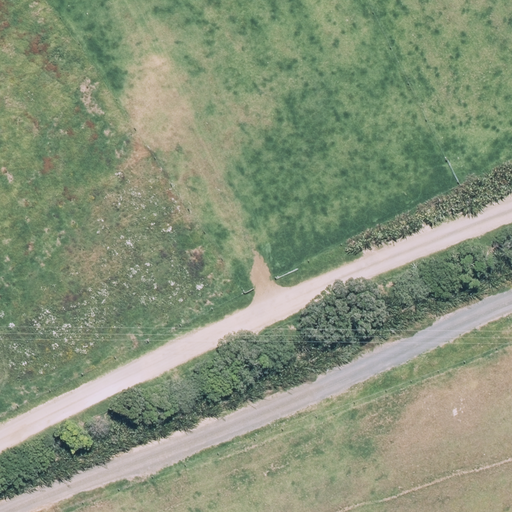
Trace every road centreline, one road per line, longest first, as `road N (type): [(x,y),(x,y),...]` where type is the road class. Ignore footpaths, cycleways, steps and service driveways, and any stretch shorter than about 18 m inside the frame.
road 1 (track): [(511,207),(353,271),(0,439)]
road 2 (track): [(9,511),(215,435),(511,300)]
